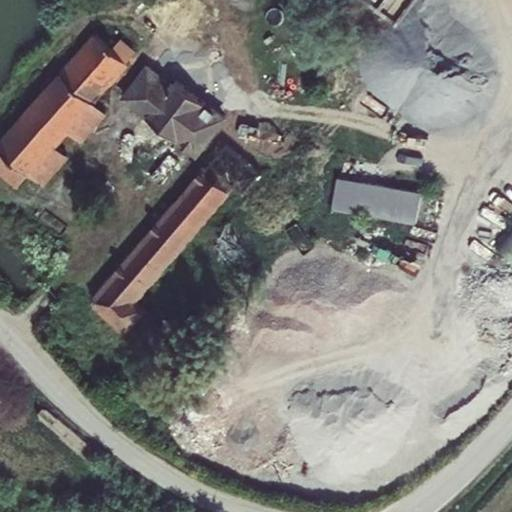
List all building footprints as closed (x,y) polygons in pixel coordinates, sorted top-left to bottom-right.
[(116,38),(98,23),(75,48),(0,132),(0,158),(20,176),(33,161),(45,172),(71,143),(59,133),(73,118),(85,128),(110,100),(98,89),(139,44),(123,30),(116,38)] [(151,58),(129,84),(198,143),(229,109),(175,63),(167,72),(151,58)] [(159,348),(293,190),(230,136),(92,289),(159,348)] [(418,223),(423,191),(337,178),(333,211),(418,223)] [(511,216),(488,245),(511,264),(511,216)]
